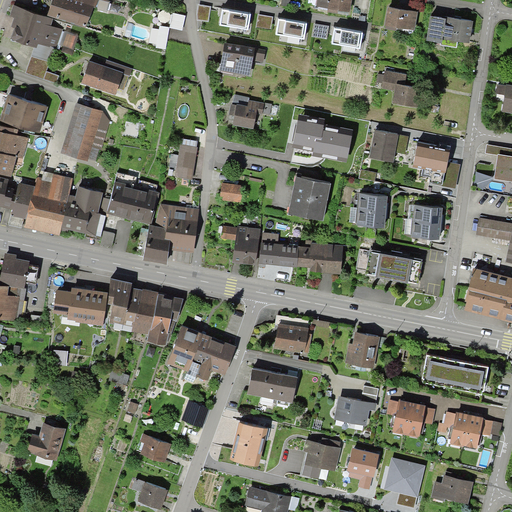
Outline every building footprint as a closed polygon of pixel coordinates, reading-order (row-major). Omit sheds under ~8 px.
[(50,0),(46,12),(84,25),(92,0),(50,0)] [(351,0),(316,0),(316,5),(350,10),(351,0)] [(56,48),(62,28),(49,24),(52,16),(15,4),(6,35),(42,46),(43,44),(56,48)] [(211,6),(198,4),(196,20),(208,22),(211,6)] [(416,27),(419,9),(388,4),(385,23),(416,27)] [(251,13),(221,8),(218,26),(248,31),(251,13)] [(444,37),(448,14),(432,12),(428,37),(444,40),(444,37)] [(258,14),(256,28),(271,30),(273,17),(258,14)] [(470,41),(473,18),(448,14),(444,37),(470,41)] [(308,22),(279,17),(276,35),(305,40),(308,22)] [(314,23),(312,37),(327,39),(329,26),(314,23)] [(363,31),(335,27),(332,45),(360,50),(363,31)] [(79,35),(65,30),(60,45),(63,46),(61,51),(72,55),(79,35)] [(220,68),(249,73),(254,44),(225,40),(220,68)] [(32,56),(26,73),(43,79),(46,71),(49,62),(32,56)] [(80,84),(114,95),(121,74),(130,77),(133,69),(106,60),(104,66),(87,61),(80,84)] [(382,86),(395,89),(393,99),(418,104),(422,86),(405,83),(407,74),(385,69),(382,86)] [(46,71),(43,79),(56,84),(59,75),(46,71)] [(12,82),(0,117),(37,129),(49,94),(12,82)] [(511,83),(507,83),(503,110),(511,110),(511,83)] [(236,104),(247,106),(248,100),(249,97),(233,94),(232,104),(236,104)] [(236,104),(232,126),(253,129),(256,113),(270,115),(272,104),(248,100),(247,106),(236,104)] [(101,137),(108,113),(78,104),(62,153),(87,161),(95,135),(101,137)] [(346,150),(352,121),(316,114),(310,143),(346,150)] [(0,149),(14,153),(21,155),(27,135),(0,127),(0,149)] [(399,133),(375,128),(370,154),(393,159),(399,133)] [(447,143),(421,138),(417,155),(444,160),(447,143)] [(197,145),(180,143),(178,155),(171,154),(169,168),(176,169),(175,174),(191,177),(197,145)] [(0,149),(0,170),(8,173),(14,153),(0,149)] [(511,175),(511,152),(497,150),(494,173),(511,175)] [(360,170),(358,178),(375,181),(377,173),(360,170)] [(32,184),(24,214),(21,227),(58,236),(59,229),(69,191),(71,180),(35,171),(32,184)] [(295,172),(288,210),(322,217),(330,179),(295,172)] [(0,174),(0,202),(10,205),(14,186),(5,184),(7,176),(0,174)] [(114,178),(106,209),(151,220),(158,189),(114,178)] [(16,180),(14,186),(10,205),(8,210),(24,214),(32,184),(16,180)] [(222,181),(220,197),(240,199),(242,184),(222,181)] [(59,229),(99,238),(106,209),(108,201),(101,199),(102,194),(76,187),(75,193),(69,191),(59,229)] [(385,198),(360,197),(358,225),(383,226),(385,198)] [(143,255),(166,260),(168,246),(193,250),(199,207),(160,201),(156,223),(148,222),(143,255)] [(416,209),(414,237),(437,239),(440,211),(416,209)] [(476,232),(510,237),(503,269),(470,261),(459,309),(511,322),(511,221),(479,216),(476,232)] [(255,261),(260,226),(237,223),(237,226),(223,224),(221,235),(235,237),(232,258),(255,261)] [(103,231),(100,245),(111,247),(115,234),(103,231)] [(260,240),(259,259),(275,260),(277,241),(260,240)] [(298,243),(277,241),(275,260),(296,262),(298,243)] [(298,243),(296,262),(312,263),(311,268),(341,271),(343,244),(306,241),(306,244),(298,243)] [(422,263),(369,253),(365,275),(417,285),(422,263)] [(0,276),(0,320),(21,323),(26,289),(24,288),(25,283),(34,285),(39,266),(28,263),(29,257),(4,254),(0,276)] [(131,333),(149,335),(159,294),(159,293),(143,289),(142,291),(131,288),(131,285),(110,280),(108,304),(113,306),(109,323),(132,327),(131,333)] [(106,289),(71,284),(70,290),(55,288),(53,310),(68,312),(68,315),(82,317),(83,311),(92,312),(104,314),(106,289)] [(183,300),(159,294),(149,335),(148,341),(166,346),(172,320),(177,321),(183,300)] [(307,326),(280,322),(276,344),(303,348),(307,326)] [(236,346),(182,326),(168,363),(186,370),(184,377),(193,381),(195,376),(206,381),(210,370),(225,375),(236,346)] [(98,330),(86,338),(91,347),(104,339),(98,330)] [(378,334),(357,330),(351,360),(373,363),(378,334)] [(487,363),(429,352),(425,376),(482,387),(487,363)] [(296,374),(254,365),(249,388),(291,397),(296,374)] [(111,368),(108,379),(127,384),(130,373),(111,368)] [(82,371),(73,370),(72,380),(81,381),(82,371)] [(361,397),(376,399),(379,386),(364,383),(361,397)] [(361,397),(338,392),(334,415),(365,420),(368,405),(375,406),(376,399),(361,397)] [(425,400),(399,395),(398,398),(390,397),(387,410),(396,412),(393,426),(419,431),(421,419),(432,421),(435,406),(424,403),(425,400)] [(209,405),(188,398),(181,418),(202,425),(209,405)] [(130,400),(127,409),(135,411),(138,402),(130,400)] [(483,413),(460,408),(456,407),(455,410),(446,409),(444,423),(453,425),(450,438),(477,443),(480,430),(499,434),(502,420),(483,416),(483,413)] [(258,422),(236,416),(231,437),(253,442),(258,422)] [(65,426),(42,419),(39,432),(31,430),(27,450),(55,459),(65,426)] [(171,441),(142,431),(140,439),(144,440),(140,451),(164,460),(171,441)] [(307,459),(334,466),(339,446),(312,439),(307,459)] [(425,464),(391,456),(383,488),(417,496),(425,464)] [(472,478),(444,472),(442,480),(435,478),(432,494),(444,496),(445,494),(467,499),(472,478)] [(168,487),(135,476),(131,486),(140,489),(137,498),(161,507),(168,487)] [(286,511),(290,494),(249,485),(245,502),(263,507),(262,511),(286,511)]
